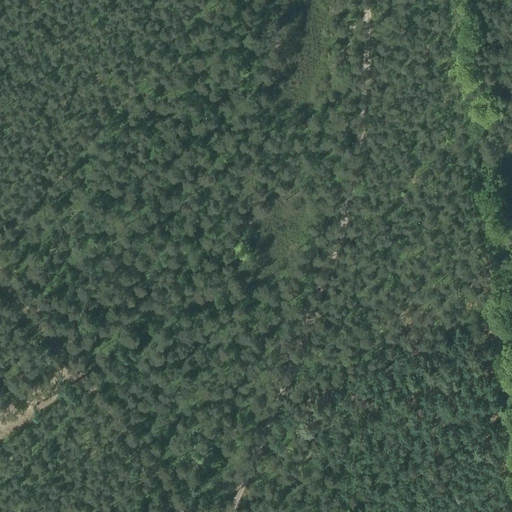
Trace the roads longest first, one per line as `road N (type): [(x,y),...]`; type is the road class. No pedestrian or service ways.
road 1 (track): [(368,0),(359,142),(230,511)]
road 2 (track): [(238,489),(304,467),(393,413),(511,373)]
road 3 (track): [(178,511),(0,275)]
